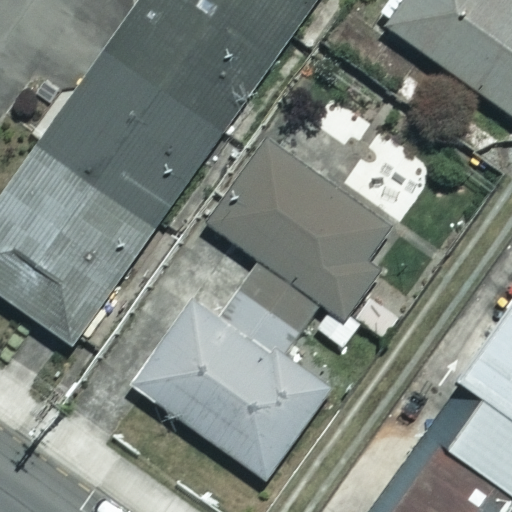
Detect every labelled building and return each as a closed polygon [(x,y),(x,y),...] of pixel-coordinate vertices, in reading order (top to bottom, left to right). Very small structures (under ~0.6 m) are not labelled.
[(143,0),(110,48),(222,133),(315,0),(143,0)] [(511,0),(395,0),(380,21),(511,116),(511,0)] [(222,133),(110,48),(0,203),(0,310),(65,356),(222,133)] [(265,146),(209,231),(344,320),(400,235),(265,146)] [(325,392),(188,299),(129,385),(267,478),(325,392)] [(511,511),(511,334),(386,511),(511,511)]
